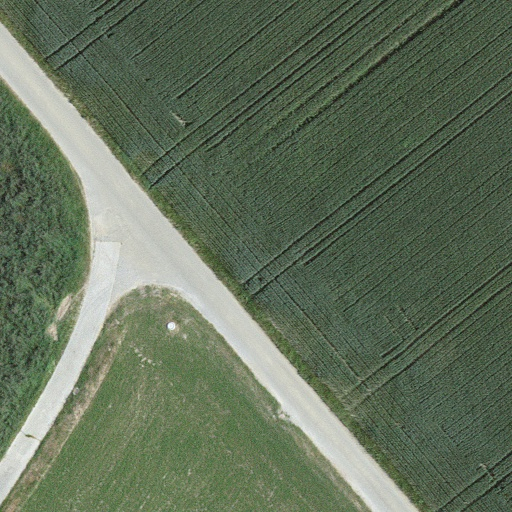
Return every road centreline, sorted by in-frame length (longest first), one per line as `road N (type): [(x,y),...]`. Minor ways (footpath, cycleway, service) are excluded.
road 1 (unclassified): [(403,511),(0,43)]
road 2 (track): [(114,175),(115,244),(94,313),(0,476)]
